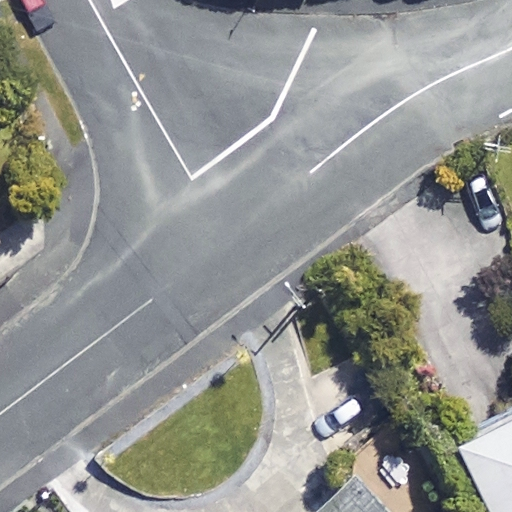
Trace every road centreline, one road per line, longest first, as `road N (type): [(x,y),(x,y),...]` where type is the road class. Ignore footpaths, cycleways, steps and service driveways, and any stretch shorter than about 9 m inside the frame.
road 1 (residential): [(511,49),(412,95),(228,239)]
road 2 (residential): [(228,239),(0,413)]
road 3 (residential): [(228,239),(90,0)]
